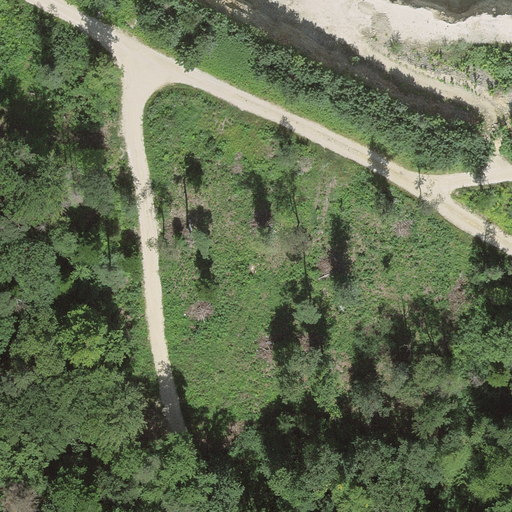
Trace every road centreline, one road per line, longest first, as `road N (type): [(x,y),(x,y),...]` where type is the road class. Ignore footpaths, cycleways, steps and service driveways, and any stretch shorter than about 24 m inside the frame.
road 1 (track): [(44,0),(229,89),(511,243)]
road 2 (track): [(198,511),(162,380),(130,39)]
road 3 (track): [(492,176),(494,115),(451,89),(390,69),(351,40)]
